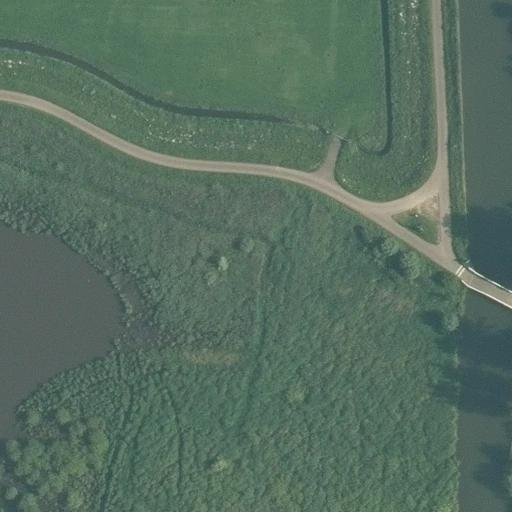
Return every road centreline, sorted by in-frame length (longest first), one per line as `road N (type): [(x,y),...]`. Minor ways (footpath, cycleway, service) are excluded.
road 1 (unclassified): [(0,83),(53,98),(140,144),(297,165),(373,202)]
road 2 (unclassified): [(440,163),(433,0)]
